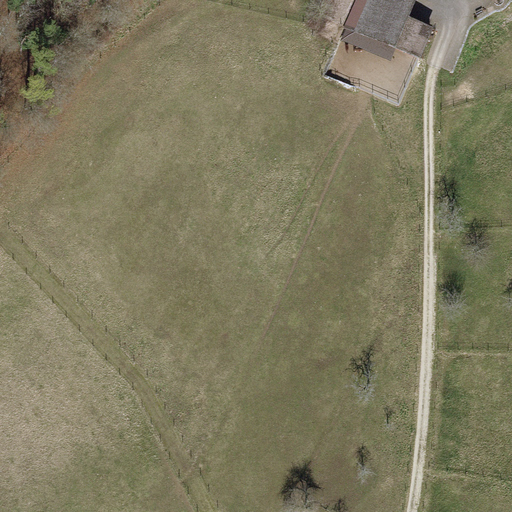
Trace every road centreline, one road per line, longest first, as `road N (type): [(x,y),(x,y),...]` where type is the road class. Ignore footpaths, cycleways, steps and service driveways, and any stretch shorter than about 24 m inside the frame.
road 1 (track): [(412,511),(431,295),(431,83),(442,40)]
road 2 (track): [(0,193),(151,391),(214,511)]
